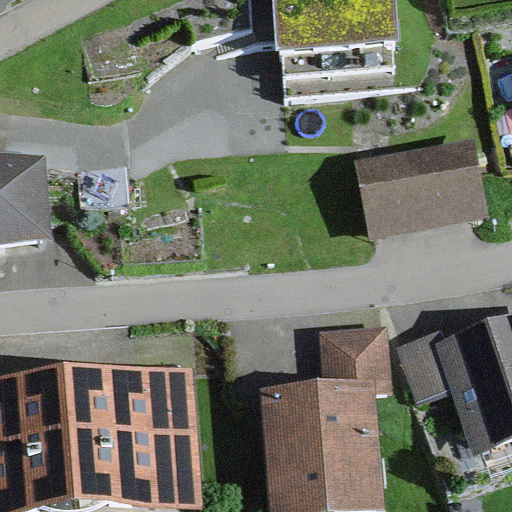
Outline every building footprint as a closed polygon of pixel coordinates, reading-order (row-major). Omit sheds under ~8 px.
[(395,0),(278,0),(283,65),(399,57),(395,0)] [(473,147),(355,170),(371,251),(489,227),(473,147)] [(0,155),(0,257),(51,253),(45,159),(0,155)] [(439,337),(398,351),(417,407),(450,396),(474,467),(511,453),(511,324),(490,332),(443,348),(439,337)] [(305,393),(260,396),(267,511),(384,511),(377,404),(395,403),(391,334),(320,338),(324,391),(305,393)] [(16,398),(0,399),(0,511),(179,511),(212,509),(199,380),(128,387),(16,398)]
